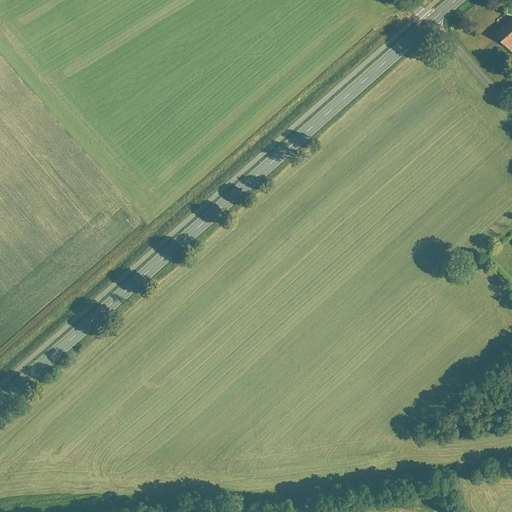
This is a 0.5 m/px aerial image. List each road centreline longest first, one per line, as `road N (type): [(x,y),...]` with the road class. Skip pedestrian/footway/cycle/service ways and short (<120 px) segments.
road 1 (tertiary): [(0,403),(426,24)]
road 2 (unclassified): [(426,24),(511,118)]
